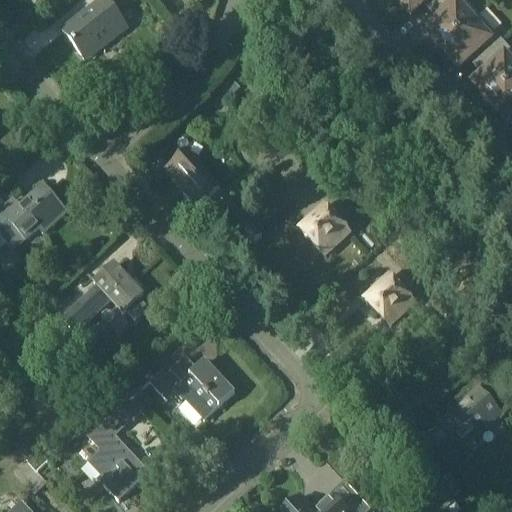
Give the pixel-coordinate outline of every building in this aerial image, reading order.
[(114,13),(130,0),(108,0),(64,34),(86,63),(127,29),(114,13)] [(392,0),(390,2),(392,3),(394,5),(396,6),(399,7),(402,8),(404,8),(411,16),(428,0),(430,0),(437,8),(445,0),(392,0)] [(438,55),(473,23),(458,6),(465,0),(464,0),(445,0),(437,8),(445,16),(427,33),(434,40),(434,43),(434,45),(434,48),(435,50),(437,53),(438,55)] [(478,53),(486,61),(504,44),(480,17),(473,23),(438,55),(440,57),(442,58),(445,60),(447,61),(450,61),(453,61),(460,69),(478,53)] [(190,38),(194,24),(182,21),(180,27),(190,38)] [(485,106),(487,108),(511,85),(511,52),(504,44),(486,61),(493,69),(475,86),(482,94),(482,97),(482,99),(483,102),(484,104),(485,106)] [(511,85),(487,108),(489,110),(491,112),(494,113),(496,114),(498,114),(501,115),(508,122),(511,118),(511,85)] [(200,208),(221,190),(187,153),(167,171),(200,208)] [(45,237),(68,215),(45,190),(22,211),(14,203),(0,215),(0,252),(8,245),(15,252),(26,242),(27,244),(40,232),(45,237)] [(264,238),(232,203),(231,202),(211,220),(212,222),(205,229),(211,236),(219,229),(244,256),(264,238)] [(326,258),(351,236),(327,209),(302,231),(326,258)] [(112,304),(124,317),(128,313),(136,322),(149,311),(141,302),(144,298),(141,294),(145,290),(137,281),(133,286),(116,267),(96,286),(99,289),(71,315),(72,316),(64,323),(76,336),(84,329),(112,304)] [(391,330),(415,307),(391,281),(366,303),(391,330)] [(66,349),(39,320),(20,337),(48,366),(66,349)] [(236,395),(206,364),(196,373),(185,362),(187,361),(186,360),(167,378),(162,374),(156,381),(151,385),(168,404),(169,403),(168,402),(177,393),(206,424),(236,395)] [(146,371),(125,392),(134,401),(151,385),(156,381),(146,371)] [(463,449),(501,415),(480,391),(441,426),(445,431),(431,444),(453,468),(467,454),(463,449)] [(145,413),(134,401),(125,392),(115,401),(135,423),(145,413)] [(115,401),(82,433),(102,454),(89,465),(109,486),(105,489),(120,505),(143,484),(140,482),(149,474),(117,440),(135,423),(115,401)] [(37,474),(46,465),(38,456),(29,465),(37,474)] [(29,465),(26,463),(12,476),(32,499),(47,485),(37,474),(29,465)] [(456,504),(436,477),(425,485),(446,511),(456,504)] [(313,511),(302,501),(299,504),(293,504),(289,505),(285,509),(283,511),(346,511),(335,500),(321,511),(313,511)]
